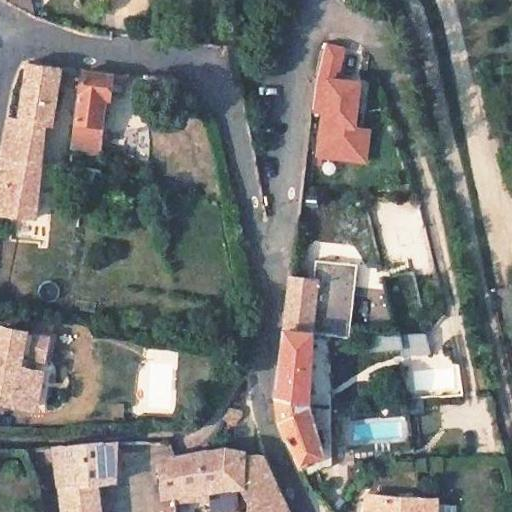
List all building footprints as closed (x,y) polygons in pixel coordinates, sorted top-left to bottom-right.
[(359,84),(335,81),(343,47),(324,42),(319,56),(313,91),(311,113),(322,115),(318,156),(350,159),(353,127),(359,84)] [(264,49),(249,47),(247,62),(263,64),(264,49)] [(59,69),(25,64),(18,118),(8,116),(0,156),(0,213),(34,218),(34,216),(43,123),(51,125),(57,76),(59,69)] [(111,76),(83,72),(82,79),(71,146),(83,148),(82,163),(92,164),(93,150),(98,151),(101,129),(100,128),(104,98),(108,99),(111,76)] [(353,127),(350,159),(365,161),(368,129),(353,127)] [(91,199),(79,198),(76,234),(88,235),(91,199)] [(88,235),(76,234),(75,246),(87,249),(88,235)] [(293,277),(290,277),(277,394),(280,422),(306,475),(332,463),(331,419),(331,409),(331,399),(330,341),(330,334),(346,337),(348,331),(355,264),(315,260),(314,280),(293,277)] [(362,286),(367,323),(392,320),(388,283),(362,286)] [(24,333),(0,328),(0,399),(35,406),(42,372),(19,367),(24,333)] [(47,335),(31,333),(28,359),(43,361),(47,335)] [(396,336),(369,336),(369,349),(398,349),(398,353),(428,352),(424,335),(396,336)] [(387,418),(406,411),(402,399),(383,406),(387,418)] [(236,409),(229,407),(221,422),(235,425),(241,411),(236,409)] [(97,511),(96,501),(93,481),(113,479),(114,441),(54,447),(63,511),(97,511)] [(141,441),(116,441),(116,449),(141,449),(141,441)] [(205,451),(176,457),(182,494),(207,491),(241,487),(244,452),(225,447),(205,451)] [(244,452),(241,487),(238,488),(247,511),(286,511),(261,455),(248,456),(249,453),(244,452)] [(176,457),(157,460),(160,497),(176,495),(182,494),(176,457)] [(113,479),(93,481),(96,501),(116,498),(113,479)] [(182,494),(176,495),(177,503),(209,500),(207,491),(182,494)] [(421,501),(365,496),(365,511),(435,511),(436,502),(421,501)]
